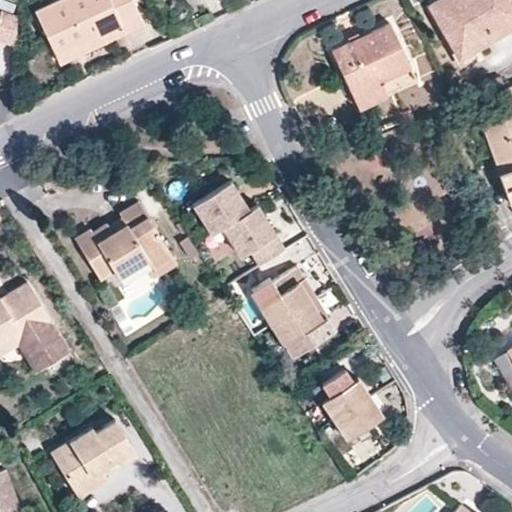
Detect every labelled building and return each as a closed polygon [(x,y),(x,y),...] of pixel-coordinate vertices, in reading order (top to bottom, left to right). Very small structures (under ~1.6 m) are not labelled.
[(141,22),(131,0),(51,0),(33,9),(53,52),(118,22),(122,31),(141,22)] [(430,9),(444,0),(429,0),(426,2),(430,9)] [(511,21),(511,0),(444,0),(430,9),(451,44),(484,25),(489,35),(511,21)] [(0,39),(14,45),(15,15),(0,9),(0,39)] [(408,64),(387,19),(328,46),(349,92),(378,78),(408,64)] [(57,61),(122,31),(118,22),(53,52),(57,61)] [(456,54),(489,35),(484,25),(451,44),(456,54)] [(503,86),(498,73),(471,83),(476,96),(503,86)] [(385,93),(378,78),(349,92),(356,107),(385,93)] [(511,82),(503,86),(511,110),(511,109),(511,82)] [(414,118),(411,109),(399,113),(398,118),(400,123),(414,118)] [(511,109),(511,110),(481,121),(498,171),(496,172),(507,200),(511,198),(511,109)] [(67,154),(82,148),(79,141),(63,147),(67,154)] [(248,208),(230,179),(193,202),(212,230),(222,224),(248,208)] [(173,257),(138,199),(119,210),(122,214),(126,221),(112,229),(108,223),(107,221),(92,230),(90,226),(75,235),(100,276),(114,268),(118,274),(147,256),(154,268),(173,257)] [(284,247),(257,202),(248,208),(222,224),(240,253),(249,247),(259,262),(284,247)] [(112,229),(126,221),(122,214),(108,223),(112,229)] [(507,238),(496,221),(486,227),(497,244),(507,238)] [(197,250),(187,235),(180,239),(191,255),(197,250)] [(158,274),(177,263),(173,257),(154,268),(158,274)] [(310,298),(298,278),(303,275),(296,264),(271,279),(269,275),(250,287),(271,322),(310,298)] [(314,295),(303,275),(298,278),(310,298),(314,295)] [(70,348),(27,279),(6,291),(10,296),(3,301),(0,296),(0,342),(20,330),(41,365),(70,348)] [(0,296),(3,301),(10,296),(6,291),(0,295),(0,296)] [(326,314),(314,295),(310,298),(321,317),(326,314)] [(321,317),(310,298),(271,322),(283,341),(293,334),(304,328),(307,334),(311,340),(334,326),(326,314),(321,317)] [(307,334),(304,328),(293,334),(297,341),(307,334)] [(0,351),(18,341),(35,369),(41,365),(20,330),(0,342),(0,351)] [(511,358),(507,350),(493,358),(507,380),(511,377),(511,358)] [(332,391),(354,376),(346,364),(324,379),(332,391)] [(370,393),(357,374),(354,376),(332,391),(321,398),(334,417),(370,393)] [(346,436),(382,412),(370,393),(334,417),(346,436)] [(101,469),(134,448),(115,416),(95,429),(92,424),(50,449),(72,484),(92,472),(90,469),(98,465),(101,469)] [(77,493),(105,476),(101,469),(98,465),(90,469),(92,472),(72,484),(77,493)] [(21,511),(5,466),(0,467),(0,511),(21,511)] [(474,511),(473,511),(471,511),(459,503),(452,511),(474,511)]
